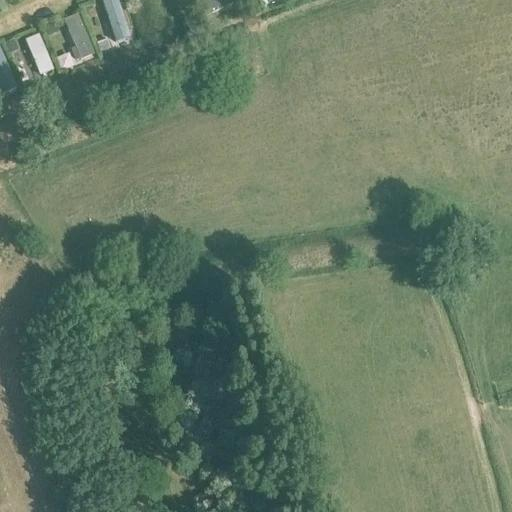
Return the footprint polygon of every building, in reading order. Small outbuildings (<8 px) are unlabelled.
[(114,0),(109,0),(99,4),(114,48),(129,42),(114,0)] [(202,23),(234,6),(230,0),(217,0),(208,5),(204,0),(202,0),(198,2),(201,8),(196,11),(202,23)] [(75,20),(62,26),(79,66),(93,60),(75,20)] [(54,24),(43,29),(47,38),(58,34),(54,24)] [(191,28),(182,30),(186,42),(195,39),(191,28)] [(105,41),(93,45),(97,54),(108,49),(105,41)] [(11,44),(2,48),(7,58),(16,54),(11,44)] [(15,92),(0,60),(0,59),(0,97),(0,98),(15,92)]
